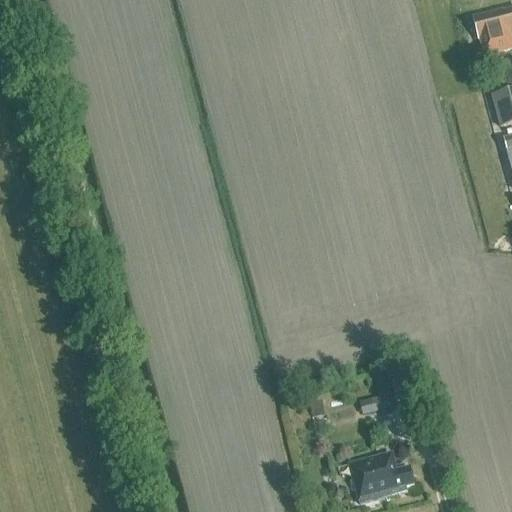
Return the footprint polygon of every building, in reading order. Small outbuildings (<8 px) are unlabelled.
[(511,50),(511,43),(509,33),(511,32),(511,11),(504,14),(503,12),(473,20),(479,43),(481,42),(485,58),(511,50)] [(511,91),(491,98),(500,130),(511,126),(511,91)] [(511,137),(503,140),(511,176),(511,137)] [(398,366),(400,374),(412,372),(410,364),(398,366)] [(387,377),(374,380),(378,395),(390,392),(387,377)] [(394,409),(391,396),(367,402),(370,415),(394,409)] [(324,418),(321,402),(311,404),(314,420),(324,418)] [(409,470),(394,474),(390,457),(350,467),(360,507),(406,495),(404,490),(414,487),(409,470)]
